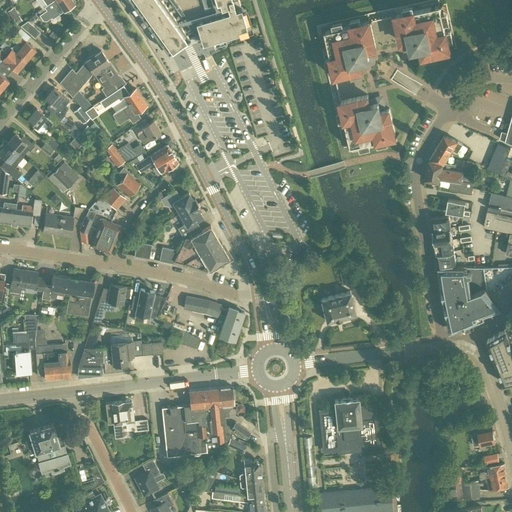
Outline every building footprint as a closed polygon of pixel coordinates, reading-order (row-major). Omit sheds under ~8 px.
[(53,0),(47,4),(44,6),(46,9),(39,14),(43,20),(46,20),(50,17),(51,17),(53,17),(59,13),(59,14),(75,3),(72,0),(53,0)] [(130,0),(168,52),(189,37),(199,34),(202,42),(247,28),(238,0),(130,0)] [(440,4),(438,0),(428,0),(317,25),(344,147),(351,145),(352,152),(397,142),(389,108),(384,109),(383,102),(376,98),(369,99),(368,94),(341,101),(335,75),(362,69),(361,64),(368,63),(373,56),(371,49),(376,48),(370,20),(395,15),(401,42),(406,40),(407,47),(414,52),(421,50),(422,55),(456,47),(446,3),(440,4)] [(17,19),(20,18),(21,22),(25,20),(20,9),(14,11),(17,19)] [(53,38),(59,42),(63,36),(57,32),(53,38)] [(16,52),(26,60),(35,49),(21,36),(16,42),(21,46),(16,52)] [(26,60),(16,52),(11,47),(6,52),(1,48),(0,48),(0,57),(3,60),(7,63),(16,71),(26,60)] [(94,72),(109,62),(101,50),(86,60),(63,86),(72,96),(85,110),(92,105),(78,90),(94,72)] [(109,62),(94,72),(102,84),(104,86),(101,88),(106,95),(126,83),(121,75),(116,73),(109,62)] [(0,65),(0,89),(8,80),(0,73),(0,65)] [(60,120),(65,114),(68,106),(66,104),(69,100),(54,87),(45,98),(49,102),(46,106),(51,110),(50,111),(60,120)] [(133,122),(140,117),(137,111),(147,104),(136,88),(123,96),(128,103),(112,114),(119,124),(129,117),(130,119),(125,122),(129,127),(134,124),(133,122)] [(114,91),(100,101),(104,107),(107,105),(118,98),(114,92),(114,91)] [(83,121),(88,117),(79,106),(74,111),(83,121)] [(50,127),(54,123),(36,108),(27,118),(35,125),(34,127),(40,132),(42,132),(48,126),(50,127)] [(70,128),(74,123),(67,118),(63,122),(70,128)] [(499,134),(501,129),(472,118),(470,123),(499,134)] [(161,131),(153,119),(142,126),(140,124),(135,128),(138,133),(137,133),(143,143),(161,131)] [(64,132),(68,128),(59,121),(55,125),(64,132)] [(73,132),(84,142),(87,139),(76,129),(73,132)] [(7,142),(23,155),(28,149),(30,150),(34,145),(25,137),(23,139),(15,132),(7,142)] [(77,150),(84,142),(73,132),(76,135),(69,142),(77,150)] [(445,148),(451,151),(453,149),(458,152),(463,143),(458,140),(444,134),(439,143),(444,145),(445,148)] [(266,145),(273,143),(271,136),(264,139),(266,145)] [(47,142),(54,148),(58,143),(51,138),(47,142)] [(49,155),(54,149),(45,141),(40,147),(49,155)] [(17,169),(15,167),(24,157),(23,156),(23,155),(7,142),(0,150),(0,152),(7,158),(5,160),(3,162),(14,172),(17,169)] [(128,161),(137,156),(128,142),(117,149),(125,160),(125,159),(127,162),(128,161)] [(494,153),(506,158),(511,147),(498,142),(494,153)] [(117,167),(125,160),(116,150),(117,149),(112,143),(105,149),(110,154),(109,156),(117,167)] [(443,164),(451,151),(445,148),(444,145),(439,143),(429,158),(443,162),(443,164)] [(137,156),(128,161),(132,166),(133,166),(135,169),(138,168),(140,172),(155,162),(156,164),(152,166),(157,173),(160,171),(161,171),(177,161),(167,144),(143,159),(140,154),(137,156)] [(511,160),(506,158),(494,153),(488,167),(510,178),(511,177),(511,160)] [(443,162),(429,158),(425,178),(439,181),(440,177),(443,164),(443,162)] [(473,172),(476,162),(467,159),(464,169),(473,172)] [(63,192),(79,176),(64,160),(47,176),(63,192)] [(1,167),(9,174),(9,173),(16,179),(21,173),(17,169),(14,172),(3,162),(0,166),(1,167)] [(455,166),(443,164),(440,177),(459,180),(457,189),(465,190),(466,185),(472,186),(473,182),(468,182),(470,172),(464,171),(464,168),(459,167),(455,166)] [(0,192),(6,193),(9,174),(1,167),(0,175),(0,192)] [(115,175),(115,176),(115,177),(116,180),(117,183),(124,189),(130,194),(139,183),(133,178),(134,176),(123,167),(119,172),(117,170),(116,171),(116,172),(115,173),(115,174),(115,175)] [(104,198),(106,200),(115,208),(125,197),(113,188),(104,198)] [(178,214),(197,203),(194,197),(192,199),(188,192),(179,197),(175,190),(161,198),(164,203),(175,206),(180,213),(178,214)] [(511,195),(506,194),(491,191),(487,207),(511,212),(511,195)] [(106,200),(104,198),(101,196),(95,202),(101,206),(106,200)] [(446,211),(464,214),(466,201),(448,198),(446,211)] [(0,221),(13,223),(15,208),(10,207),(11,202),(3,201),(3,206),(0,205),(0,221)] [(196,220),(202,216),(198,209),(200,208),(197,203),(178,214),(183,224),(178,227),(184,238),(185,236),(187,234),(188,234),(197,229),(195,225),(198,224),(196,220)] [(15,208),(13,223),(30,225),(33,205),(22,204),(21,208),(15,208)] [(510,232),(511,232),(511,215),(487,209),(484,226),(510,232)] [(70,234),(73,217),(46,212),(43,230),(70,234)] [(451,226),(449,214),(431,217),(433,229),(451,226)] [(90,226),(93,219),(85,216),(82,222),(90,226)] [(97,230),(116,238),(121,226),(102,218),(97,230)] [(88,233),(90,226),(82,222),(79,229),(80,240),(88,243),(88,233)] [(229,257),(210,225),(190,237),(188,234),(187,234),(185,236),(184,238),(178,250),(162,246),(159,260),(172,263),(186,267),(188,263),(201,267),(202,269),(206,270),(208,269),(209,269),(229,257)] [(435,241),(453,239),(451,226),(433,229),(435,241)] [(110,252),(116,238),(97,230),(91,244),(110,252)] [(454,250),(453,239),(435,241),(436,253),(454,250)] [(149,258),(151,244),(136,241),(134,255),(149,258)] [(438,265),(456,263),(454,250),(436,253),(438,265)] [(347,278),(358,276),(352,255),(342,257),(347,278)] [(486,284),(484,267),(467,266),(467,265),(442,265),(438,265),(441,283),(443,299),(450,330),(468,324),(479,319),(485,316),(484,313),(502,307),(486,289),(486,284)] [(486,289),(502,307),(507,303),(508,303),(511,298),(511,265),(484,267),(486,284),(486,289)] [(43,291),(44,286),(43,286),(45,278),(36,277),(37,271),(25,269),(25,270),(13,268),(9,290),(21,292),(22,286),(33,288),(33,289),(43,291)] [(50,287),(44,286),(43,291),(42,298),(50,299),(50,297),(56,298),(57,294),(64,295),(67,276),(52,274),(50,287)] [(67,276),(64,295),(68,295),(66,312),(88,315),(92,294),(94,280),(67,276)] [(110,288),(103,287),(92,321),(100,322),(103,309),(113,310),(114,301),(123,303),(124,296),(129,297),(130,288),(125,287),(125,285),(111,283),(110,288)] [(137,309),(136,312),(156,316),(160,306),(161,295),(153,294),(154,290),(140,288),(139,295),(133,294),(131,308),(137,309)] [(326,320),(355,312),(350,290),(321,297),(326,320)] [(169,312),(175,297),(169,294),(162,309),(169,312)] [(228,308),(221,306),(222,303),(209,299),(185,294),(183,308),(205,313),(224,319),(219,334),(234,339),(244,311),(228,306),(228,308)] [(0,319),(11,312),(6,307),(1,310),(0,319)] [(29,350),(27,333),(36,333),(38,314),(24,314),(25,332),(14,333),(15,344),(20,344),(21,350),(18,350),(18,352),(15,352),(15,349),(7,350),(8,357),(16,356),(17,371),(30,370),(29,350)] [(178,346),(184,330),(172,326),(167,342),(178,346)] [(511,343),(506,328),(487,339),(496,361),(497,362),(496,362),(504,383),(511,381),(511,343)] [(201,347),(203,335),(188,332),(186,344),(201,347)] [(47,344),(46,337),(35,338),(36,352),(37,375),(44,374),(44,378),(71,376),(70,360),(68,360),(67,350),(66,342),(47,344)] [(113,364),(128,363),(127,359),(132,358),(134,355),(133,339),(111,342),(113,364)] [(162,353),(161,341),(152,342),(152,341),(141,342),(143,354),(152,353),(152,354),(162,353)] [(79,363),(87,363),(87,367),(102,367),(103,348),(84,347),(79,363)] [(233,405),(233,404),(234,404),(232,385),(217,387),(220,416),(227,416),(227,411),(229,410),(233,405)] [(225,431),(224,424),(221,422),(220,416),(217,387),(189,389),(190,404),(161,407),(166,456),(183,454),(184,461),(195,460),(194,455),(201,454),(201,452),(206,451),(219,451),(225,443),(224,442),(228,436),(228,437),(230,434),(225,431)] [(358,397),(350,398),(350,395),(342,396),(342,399),(334,399),(335,409),(321,410),(324,444),(339,443),(338,441),(348,440),(348,444),(353,444),(352,440),(362,439),(362,441),(377,439),(373,405),(359,406),(358,397)] [(129,400),(128,399),(125,400),(124,401),(105,404),(108,424),(114,423),(115,431),(128,430),(128,428),(134,427),(134,431),(148,429),(147,418),(133,420),(131,400),(129,400)] [(246,439),(251,431),(236,421),(231,428),(246,439)] [(56,436),(53,424),(29,431),(30,435),(27,436),(26,439),(28,446),(30,448),(33,447),(35,452),(36,452),(39,462),(49,459),(53,462),(57,461),(59,456),(67,454),(62,435),(56,436)] [(481,445),(495,442),(494,434),(495,434),(494,431),(493,430),(493,428),(478,430),(478,432),(471,433),(474,445),(480,444),(481,445)] [(230,437),(228,437),(228,436),(224,442),(225,443),(227,444),(244,452),(247,445),(243,443),(230,437)] [(312,436),(302,437),(307,487),(316,486),(315,468),(316,468),(315,459),(314,459),(312,436)] [(1,447),(4,454),(10,452),(8,444),(1,447)] [(82,448),(77,450),(81,465),(86,463),(82,448)] [(486,464),(499,461),(498,452),(484,455),(486,464)] [(239,480),(262,478),(261,463),(257,460),(251,461),(251,457),(240,459),(241,468),(245,467),(245,471),(241,472),(239,474),(239,480)] [(146,471),(134,476),(144,494),(158,487),(153,477),(160,473),(152,458),(142,463),(146,471)] [(171,474),(176,465),(168,461),(163,469),(171,474)] [(498,473),(506,471),(504,462),(485,466),(485,470),(480,471),(479,473),(480,479),(487,477),(498,474),(498,473)] [(104,481),(96,465),(90,468),(93,479),(80,483),(84,494),(104,481)] [(462,481),(460,466),(448,467),(449,482),(462,481)] [(487,477),(487,481),(489,490),(509,486),(506,471),(498,473),(498,474),(487,477)] [(248,496),(264,494),(262,478),(239,480),(240,485),(242,486),(247,486),(248,496)] [(462,481),(449,482),(451,499),(481,496),(480,483),(479,479),(462,481)] [(238,495),(239,488),(216,485),(215,491),(215,492),(238,495)] [(379,511),(377,487),(322,492),(324,511),(379,511)] [(215,492),(215,491),(212,491),(211,497),(248,502),(249,511),(265,510),(264,494),(248,496),(238,495),(215,492)] [(170,511),(168,506),(174,503),(168,492),(153,500),(156,506),(150,509),(152,511),(170,511)] [(107,511),(109,511),(101,493),(80,503),(81,506),(73,510),(74,511),(107,511)]
